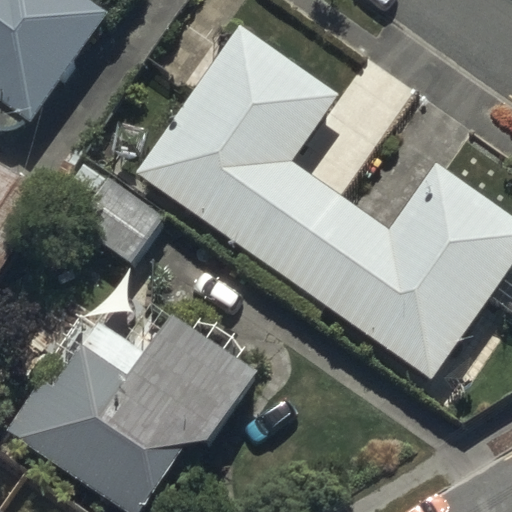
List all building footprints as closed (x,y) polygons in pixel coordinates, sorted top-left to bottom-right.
[(0,0),(0,113),(32,136),(104,32),(57,0),(0,0)] [(395,243),(296,173),(342,108),(243,39),(197,104),(140,185),(436,392),(493,311),(511,284),(511,230),(439,180),(395,243)] [(0,278),(30,236),(29,236),(49,207),(0,173),(0,278)] [(59,224),(133,276),(166,229),(92,177),(59,224)] [(118,511),(164,511),(192,468),(204,476),(261,386),(174,331),(150,369),(88,331),(15,447),(118,511)]
